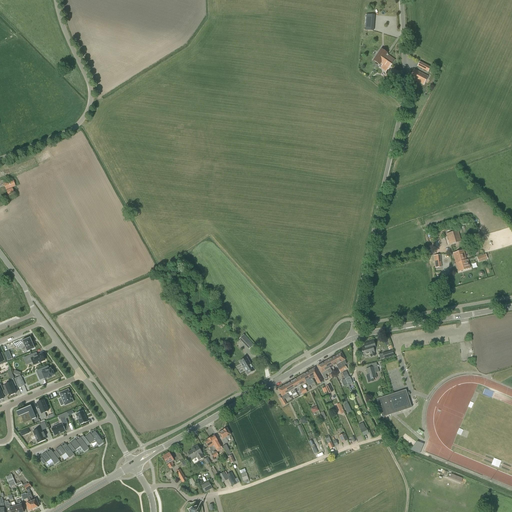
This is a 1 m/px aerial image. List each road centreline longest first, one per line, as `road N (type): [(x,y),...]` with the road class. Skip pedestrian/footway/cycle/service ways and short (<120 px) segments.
road 1 (unclassified): [(353,339),(401,91),(398,0)]
road 2 (secondary): [(133,464),(353,339)]
road 3 (unclassified): [(0,159),(77,126),(91,100),(56,0)]
road 4 (track): [(406,511),(405,482),(356,380),(353,339)]
road 5 (track): [(218,494),(382,436)]
road 6 (secondary): [(353,339),(511,307)]
